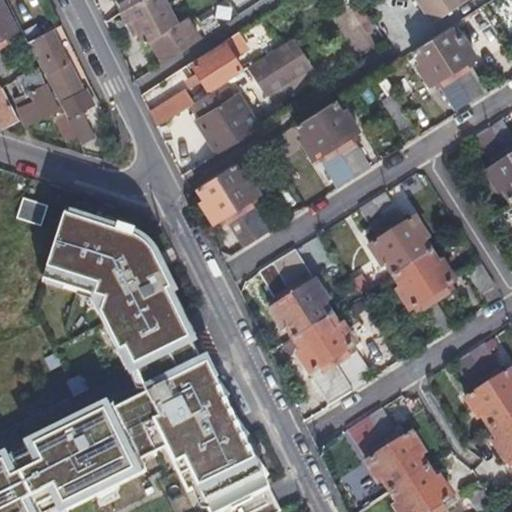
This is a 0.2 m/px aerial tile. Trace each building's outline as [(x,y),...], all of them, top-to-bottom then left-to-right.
[(115,0),(122,10),(136,1),(137,0),(115,0)] [(195,9),(188,0),(137,0),(136,1),(144,13),(149,10),(162,30),(195,9)] [(419,0),(420,1),(434,22),(466,0),(419,0)] [(18,32),(13,24),(8,15),(1,4),(0,4),(0,41),(8,37),(18,32)] [(27,43),(53,30),(47,18),(21,31),(27,43)] [(441,80),(450,96),(460,111),(486,95),(467,64),(478,57),(465,36),(459,40),(451,27),(414,51),(421,62),(417,66),(430,87),(441,80)] [(67,119),(81,112),(96,104),(87,85),(82,87),(53,30),(27,43),(67,119)] [(211,91),(225,82),(244,70),(236,58),(250,49),(238,31),(225,40),(226,42),(193,63),(211,91)] [(0,47),(10,42),(8,37),(0,41),(0,47)] [(293,37),(244,66),(263,97),(311,68),(293,37)] [(14,68),(21,82),(28,97),(21,101),(23,106),(19,108),(27,123),(58,109),(32,59),(14,68)] [(234,97),(225,82),(211,91),(200,98),(194,102),(203,116),(198,120),(219,154),(261,127),(239,94),(234,97)] [(18,120),(0,86),(0,121),(3,128),(18,120)] [(158,125),(194,102),(200,98),(194,89),(189,93),(187,91),(152,113),(158,125)] [(378,105),(387,120),(397,135),(407,128),(389,99),(378,105)] [(344,185),(358,176),(372,167),(357,142),(354,143),(350,138),(361,131),(348,112),(342,115),(334,101),(298,125),(305,136),(300,139),(314,161),(325,154),(344,185)] [(51,114),(65,143),(75,138),(60,109),(51,114)] [(511,136),(502,120),(477,136),(497,167),(487,174),(499,193),(504,190),(511,202),(511,136)] [(245,247),(260,238),(275,228),(260,204),(254,208),(250,202),(262,194),(248,173),(243,177),(235,165),(198,187),(206,199),(201,203),(215,224),(225,217),(245,247)] [(427,309),(436,321),(444,334),(455,327),(439,302),(450,294),(447,289),(457,282),(445,263),(439,266),(422,240),(428,236),(416,219),(406,225),(386,194),(360,209),(381,241),(369,248),(381,267),(386,263),(402,288),(397,292),(410,312),(421,305),(425,311),(427,309)] [(18,219),(42,226),(48,206),(24,199),(18,219)] [(148,261),(154,258),(144,242),(136,234),(90,219),(89,223),(64,215),(43,280),(67,282),(65,287),(105,301),(101,314),(128,370),(134,367),(189,340),(179,319),(176,320),(163,294),(170,290),(167,284),(154,284),(154,270),(152,270),(148,261)] [(298,355),(308,371),(318,387),(331,405),(366,382),(346,352),(358,344),(338,313),(333,317),(324,302),(328,299),(298,249),(259,273),(276,299),(277,297),(282,304),(271,311),(282,328),(287,325),(303,351),(298,354),(298,355)] [(482,294),(489,290),(497,285),(481,262),(467,270),(482,294)] [(134,367),(147,394),(162,387),(160,384),(180,374),(182,378),(202,368),(189,340),(134,367)] [(511,369),(502,375),(494,361),(497,360),(486,343),(458,361),(477,391),(466,399),(477,417),(483,414),(499,438),(493,441),(506,462),(511,458),(511,369)] [(278,511),(280,511),(207,366),(202,368),(182,378),(180,374),(160,384),(162,387),(147,394),(115,411),(113,407),(33,447),(36,451),(13,463),(10,457),(0,462),(0,511),(47,511),(62,505),(65,511),(145,472),(138,458),(165,444),(189,492),(197,488),(209,511),(278,511)] [(398,511),(448,511),(442,503),(454,495),(441,475),(436,478),(420,453),(425,450),(414,432),(402,440),(400,437),(401,436),(383,408),(354,426),(370,451),(372,449),(377,456),(366,462),(378,481),(384,477),(399,502),(394,505),(398,511)] [(498,503),(488,488),(479,472),(466,481),(484,511),(498,503)]
